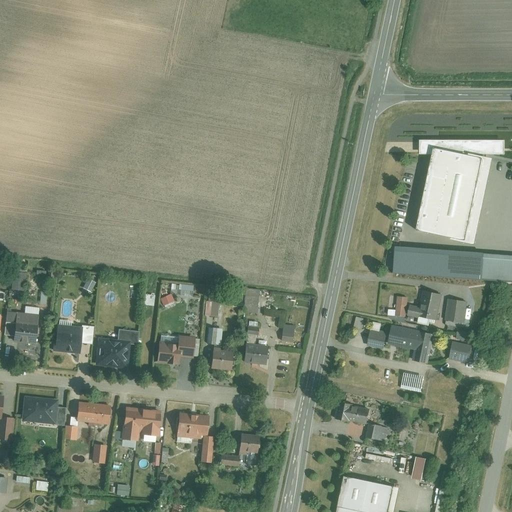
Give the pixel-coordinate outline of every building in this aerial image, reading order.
[(437,139),(414,139),(414,155),(428,155),(410,230),(470,246),(490,160),(474,155),(500,154),(500,149),(500,139),(437,139)] [(511,255),(394,248),(393,273),(511,280),(511,255)] [(440,294),(423,291),(419,307),(407,305),(405,316),(405,318),(434,324),(440,294)] [(172,296),(161,299),(163,306),(174,303),(172,296)] [(406,297),(389,296),(388,316),(405,316),(406,297)] [(17,319),(15,340),(37,342),(40,308),(31,308),(30,317),(17,316),(18,299),(7,298),(6,319),(17,319)] [(468,303),(448,299),(444,317),(464,321),(468,303)] [(207,301),(205,314),(221,316),(222,303),(207,301)] [(263,311),(263,325),(282,325),(282,311),(263,311)] [(51,322),(49,350),(74,353),(75,341),(86,342),(87,326),(51,322)] [(248,325),(247,334),(260,334),(260,325),(248,325)] [(432,333),(393,326),(390,345),(414,349),(412,361),(427,363),(432,333)] [(208,327),(206,343),(220,345),(222,329),(208,327)] [(94,363),(125,367),(128,343),(138,344),(139,331),(118,329),(117,339),(98,337),(94,363)] [(282,329),(281,340),(293,341),(294,330),(282,329)] [(386,335),(371,331),(367,345),(383,349),(386,335)] [(155,361),(178,364),(179,356),(191,358),(193,338),(179,336),(178,341),(158,339),(155,361)] [(471,347),(453,342),(449,359),(466,364),(471,347)] [(262,364),(264,346),(243,345),(242,363),(262,364)] [(212,348),(211,365),(232,367),(233,350),(212,348)] [(13,417),(1,416),(4,394),(0,393),(0,417),(0,418),(0,419),(0,437),(11,438),(13,417)] [(25,394),(23,420),(56,423),(59,397),(25,394)] [(366,409),(347,406),(348,402),(335,400),(332,420),(345,422),(345,421),(365,424),(366,409)] [(114,404),(81,402),(80,421),(112,423),(114,404)] [(165,409),(129,405),(126,432),(162,436),(165,409)] [(201,437),(200,457),(210,458),(213,434),(206,433),(208,417),(176,414),(174,434),(201,437)] [(365,424),(363,438),(381,442),(383,428),(365,424)] [(67,426),(66,439),(75,440),(76,427),(67,426)] [(258,434),(237,433),(236,454),(257,455),(258,434)] [(95,444),(93,462),(105,463),(107,445),(95,444)] [(425,459),(415,457),(410,479),(421,481),(425,459)] [(386,511),(392,489),(343,479),(335,511),(386,511)] [(48,482),(37,481),(36,491),(47,492),(48,482)] [(129,486),(117,485),(116,495),(128,496),(129,486)]
